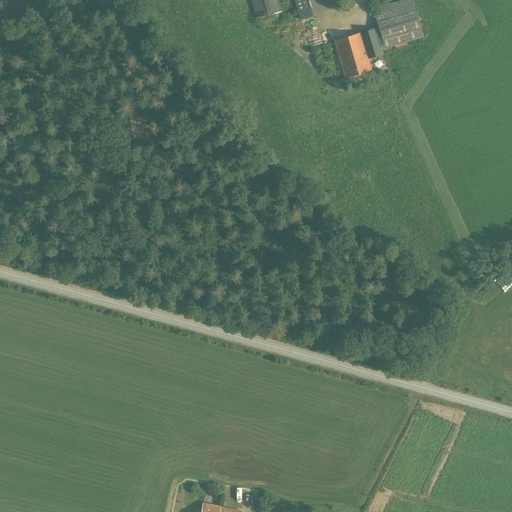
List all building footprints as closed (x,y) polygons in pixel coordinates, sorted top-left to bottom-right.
[(250,0),(255,19),(281,11),(278,0),(250,0)] [(293,0),(300,20),(320,14),(316,0),(293,0)] [(384,49),(423,38),(411,0),(401,0),(372,9),(384,49)] [(382,55),(375,29),(334,41),(345,77),(370,70),(367,59),(382,55)] [(241,511),(242,510),(203,503),(201,511),(241,511)]
